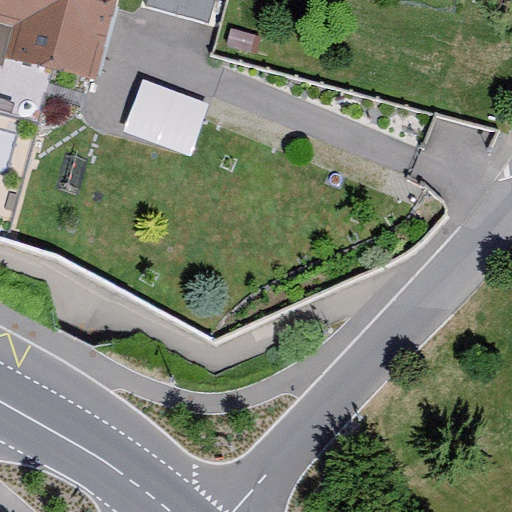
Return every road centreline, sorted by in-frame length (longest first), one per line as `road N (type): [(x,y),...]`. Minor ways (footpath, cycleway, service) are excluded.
road 1 (residential): [(511,212),(329,405),(210,511)]
road 2 (primary): [(0,404),(170,511)]
